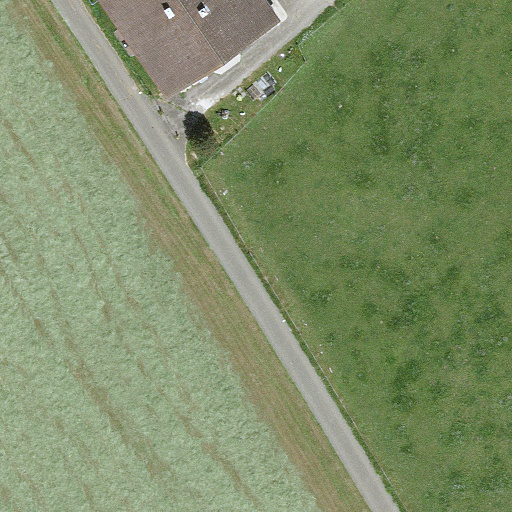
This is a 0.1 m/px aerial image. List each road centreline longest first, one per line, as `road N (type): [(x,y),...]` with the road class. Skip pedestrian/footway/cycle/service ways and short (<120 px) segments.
road 1 (track): [(381,511),(63,0)]
road 2 (track): [(159,147),(331,0)]
